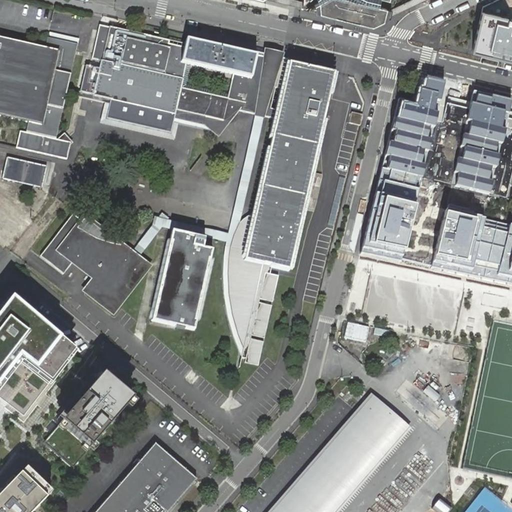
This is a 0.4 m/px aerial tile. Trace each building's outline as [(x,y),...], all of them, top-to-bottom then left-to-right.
[(301,0),(301,9),(372,26),(383,21),(387,0),(301,0)] [(511,18),(482,11),(472,50),(511,60),(511,18)] [(132,28),(126,26),(125,30),(124,34),(112,31),(105,61),(101,60),(100,60),(92,96),(111,100),(106,120),(169,134),(182,80),(177,79),(181,61),(186,63),(250,77),(252,69),(255,56),(186,40),(184,47),(169,44),(169,41),(131,32),(132,28)] [(124,34),(125,30),(109,27),(101,60),(105,61),(112,31),(124,34)] [(56,139),(77,44),(47,37),(45,48),(0,37),(0,116),(28,123),(26,132),(19,131),(15,147),(68,159),(72,143),(56,139)] [(182,80),(186,63),(181,61),(177,79),(182,80)] [(331,72),(289,63),(285,77),(252,69),(250,77),(244,103),(245,103),(239,110),(254,115),(263,117),(276,119),(255,210),(246,251),(229,248),(228,255),(227,259),(227,266),(227,273),(227,280),(227,287),(228,294),(231,314),(237,335),(245,357),(244,362),(258,365),(263,341),(251,338),(252,335),(264,338),(272,305),(260,302),(260,299),(272,302),(280,269),(289,271),(317,147),(323,117),(326,108),(326,106),(329,95),(330,87),(334,73),(331,72)] [(398,263),(442,84),(422,79),(416,104),(398,99),(360,255),(398,263)] [(485,207),(511,101),(470,91),(444,197),(485,207)] [(349,123),(352,124),(360,126),(363,115),(362,115),(351,112),(349,123)] [(225,247),(229,248),(246,251),(255,210),(237,222),(263,117),(254,115),(227,234),(157,218),(133,252),(140,257),(165,228),(226,242),(225,247)] [(327,117),(323,117),(317,147),(320,147),(327,117)] [(48,166),(10,158),(5,180),(43,188),(48,166)] [(74,213),(40,257),(63,275),(71,265),(91,280),(81,293),(113,317),(151,267),(140,257),(133,252),(123,246),(119,246),(106,243),(96,240),(78,229),(85,220),(74,213)] [(511,232),(443,217),(431,268),(511,286),(511,232)] [(194,334),(212,253),(203,251),(205,241),(172,234),(152,324),(194,334)] [(311,268),(304,313),(318,315),(330,244),(323,243),(319,269),(311,268)] [(78,351),(12,298),(0,312),(0,386),(20,361),(51,386),(78,351)] [(134,396),(105,371),(44,443),(74,468),(134,396)] [(433,401),(438,395),(426,386),(421,392),(433,401)] [(335,511),(407,429),(371,398),(273,511),(335,511)] [(196,480),(155,444),(135,468),(136,469),(98,511),(166,511),(175,503),(176,504),(196,480)] [(0,511),(32,511),(52,491),(26,466),(0,493),(0,511)] [(199,483),(196,487),(202,492),(205,488),(199,483)]
